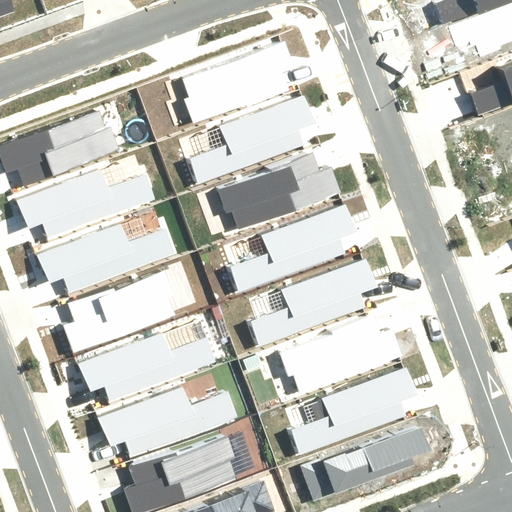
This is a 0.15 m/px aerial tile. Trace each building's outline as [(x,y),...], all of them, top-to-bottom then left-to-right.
[(0,0),(0,15),(12,11),(7,0),(0,0)] [(511,0),(442,0),(438,2),(445,23),(511,0)] [(191,95),(186,97),(194,119),(244,102),(245,105),(290,90),(284,72),(297,68),(289,43),(185,79),(191,95)] [(470,94),(477,116),(511,103),(511,68),(499,73),(503,83),(470,94)] [(198,182),(304,144),(300,133),(315,127),(305,97),(221,127),(227,144),(189,158),(198,182)] [(2,148),(10,171),(15,170),(20,186),(124,151),(116,126),(102,131),(96,113),(52,128),(53,132),(2,148)] [(218,190),(225,213),(230,211),(235,227),(339,193),(331,168),(318,172),(312,155),(267,170),(268,173),(218,190)] [(45,222),(49,234),(155,196),(147,172),(109,185),(102,167),(18,197),(29,228),(45,222)] [(239,292),(345,254),(341,242),(357,237),(346,206),(262,236),(268,254),(230,267),(239,292)] [(66,278),(70,289),(176,252),(167,228),(130,241),(123,223),(39,253),(50,283),(66,278)] [(248,315),(257,338),(360,300),(353,280),(371,273),(364,253),(282,283),(289,300),(248,315)] [(170,299),(175,297),(166,275),(116,293),(115,290),(71,306),(77,323),(64,328),(73,353),(176,315),(170,299)] [(281,353),(289,376),(294,375),(299,391),(403,356),(395,331),(381,336),(375,318),(331,333),(332,337),(281,353)] [(107,390),(111,402),(217,364),(209,340),(171,353),(164,335),(81,365),(92,396),(107,390)] [(294,423),(302,445),(406,407),(398,387),(417,381),(409,360),(328,390),(334,408),(294,423)] [(182,379),(98,410),(107,433),(125,426),(132,444),(236,406),(228,384),(189,399),(182,379)] [(0,384),(0,410),(9,407),(0,384)] [(302,464),(314,500),(414,465),(411,457),(429,451),(421,427),(324,460),(323,457),(302,464)] [(119,484),(127,506),(230,470),(216,430),(127,461),(133,479),(119,484)] [(23,436),(8,442),(19,468),(34,461),(23,436)] [(178,511),(271,511),(275,511),(264,481),(178,511)]
